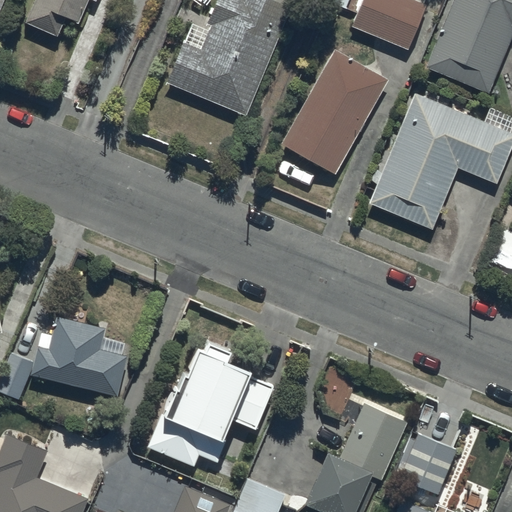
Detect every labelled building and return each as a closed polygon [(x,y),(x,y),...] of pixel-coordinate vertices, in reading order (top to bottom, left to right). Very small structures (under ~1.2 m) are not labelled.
[(76,19),(84,0),(30,0),(23,18),(56,33),(64,14),(76,19)] [(165,79),(245,112),(290,0),(213,0),(205,20),(209,22),(199,45),(181,38),(165,79)] [(359,0),(350,23),(406,46),(425,1),(422,0),(359,0)] [(511,29),(511,0),(450,0),(424,64),(487,90),(511,29)] [(279,140),(334,170),(387,76),(333,45),(279,140)] [(367,199),(431,226),(456,164),(495,180),(511,139),(511,130),(413,90),(367,199)] [(37,342),(30,371),(116,392),(126,352),(99,345),(104,324),(55,312),(47,345),(37,342)] [(229,416),(254,426),(272,382),(247,371),(249,366),(224,355),(228,345),(206,336),(202,345),(196,342),(185,368),(181,367),(148,445),(193,463),(198,452),(215,459),(225,437),(221,436),(229,416)] [(32,359),(10,350),(0,373),(0,390),(16,397),(32,359)] [(303,499),(333,511),(361,511),(378,476),(380,477),(406,419),(362,400),(339,453),(326,448),(303,499)] [(0,511),(80,511),(87,496),(36,474),(47,448),(6,431),(0,444),(0,511)] [(397,476),(436,492),(455,447),(416,431),(397,476)] [(230,511),(275,511),(284,491),(246,475),(230,511)] [(225,511),(230,502),(183,483),(171,511),(129,511),(117,507),(114,511),(225,511)] [(433,511),(434,511),(399,498),(393,511),(433,511)]
